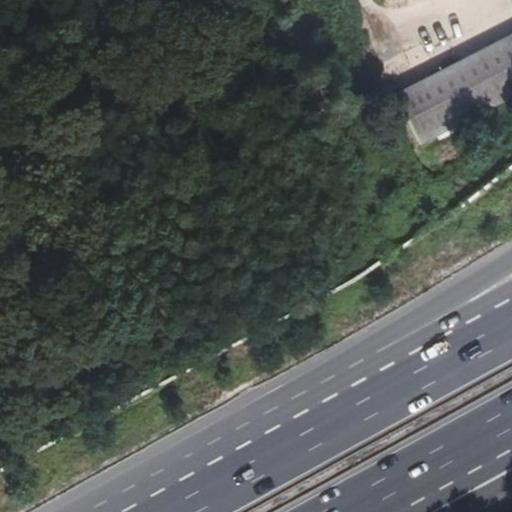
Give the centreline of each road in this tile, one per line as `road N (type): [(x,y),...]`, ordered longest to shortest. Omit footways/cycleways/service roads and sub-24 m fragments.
road 1 (trunk): [(392,385),(162,511)]
road 2 (trunk): [(511,262),(439,308),(392,385)]
road 3 (track): [(368,156),(291,0)]
road 4 (trunk): [(511,319),(392,385)]
road 5 (trunk): [(405,489),(511,430)]
